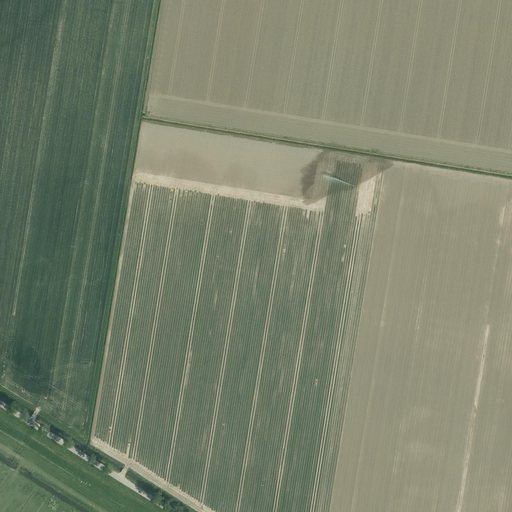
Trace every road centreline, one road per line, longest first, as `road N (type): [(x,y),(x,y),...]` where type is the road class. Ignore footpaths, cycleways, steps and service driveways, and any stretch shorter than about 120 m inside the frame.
road 1 (unclassified): [(174,511),(0,403)]
road 2 (track): [(461,511),(492,333)]
